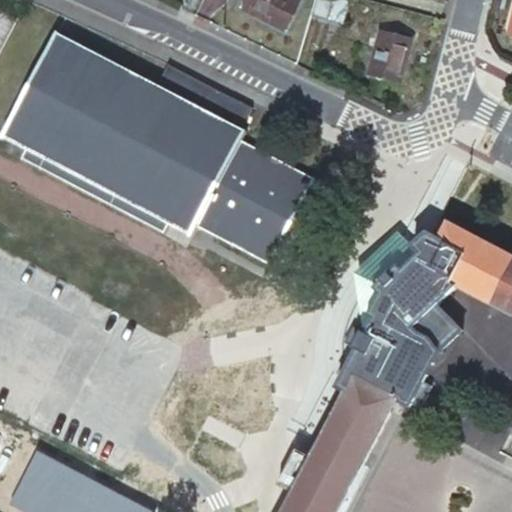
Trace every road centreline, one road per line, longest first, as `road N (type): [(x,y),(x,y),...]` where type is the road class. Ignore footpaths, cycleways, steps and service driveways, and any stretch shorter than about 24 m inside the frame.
road 1 (residential): [(430,151),(245,511)]
road 2 (residential): [(104,0),(430,151)]
